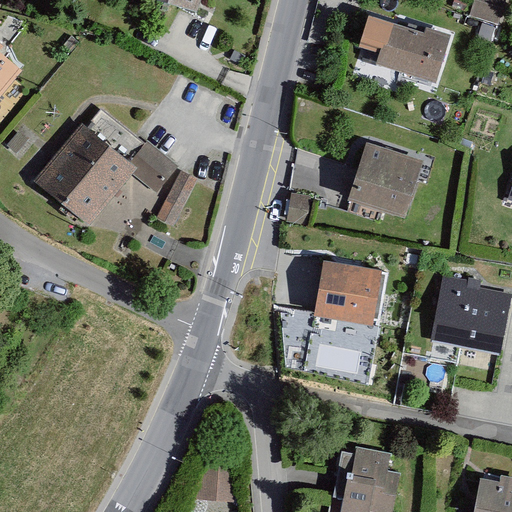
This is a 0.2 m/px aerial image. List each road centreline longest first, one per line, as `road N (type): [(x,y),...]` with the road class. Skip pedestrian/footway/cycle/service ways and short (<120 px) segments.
road 1 (residential): [(205,331),(298,0)]
road 2 (residential): [(0,221),(24,241),(205,331)]
road 3 (residential): [(194,362),(261,386),(274,511)]
road 4 (residential): [(125,511),(164,449),(194,362)]
